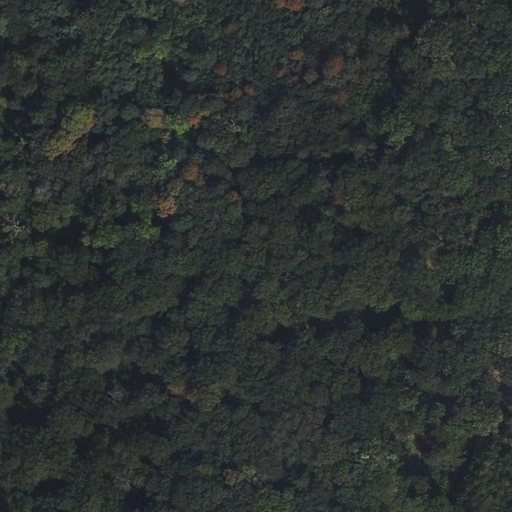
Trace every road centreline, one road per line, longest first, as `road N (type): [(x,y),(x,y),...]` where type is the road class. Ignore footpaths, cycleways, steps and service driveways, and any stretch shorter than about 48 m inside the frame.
road 1 (track): [(0,411),(511,256)]
road 2 (track): [(0,237),(175,200),(268,234),(312,316)]
road 3 (unknown): [(511,138),(402,0)]
road 4 (unknown): [(425,511),(511,362)]
